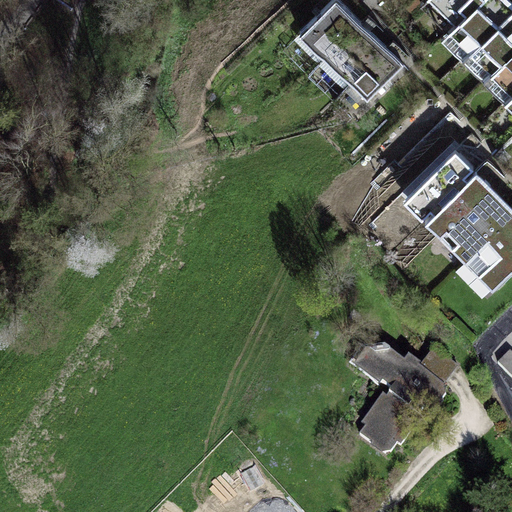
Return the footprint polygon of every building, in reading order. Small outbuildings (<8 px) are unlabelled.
[(346,0),(324,0),(300,28),(363,97),(403,59),(346,0)] [(429,0),(451,21),(471,0),(429,0)] [(466,51),(511,3),(511,0),(471,0),(451,21),(443,29),(466,51)] [(487,72),(511,46),(511,3),(466,51),(487,72)] [(511,46),(487,72),(508,93),(511,88),(511,46)] [(481,166),(454,140),(400,196),(427,222),(481,166)] [(457,250),(511,195),(481,166),(427,222),(457,250)] [(511,260),(511,196),(511,195),(457,250),(490,282),(511,260)] [(445,387),(375,332),(352,361),(388,389),(357,428),(391,455),(445,387)] [(511,352),(499,364),(511,377),(511,352)]
